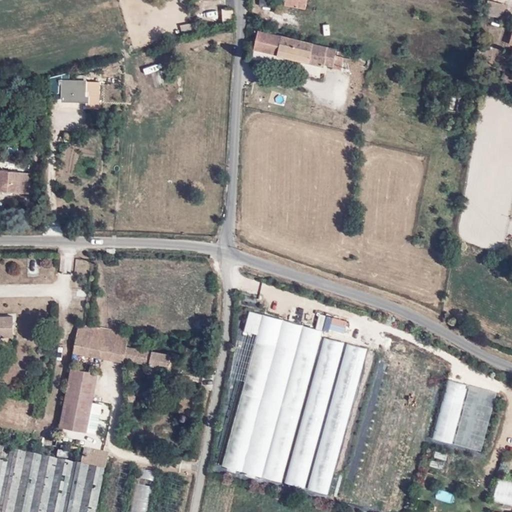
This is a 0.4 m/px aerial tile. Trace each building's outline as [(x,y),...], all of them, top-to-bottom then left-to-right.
[(506,3),(492,0),(486,0),(484,14),(502,18),(506,3)] [(327,41),(257,24),(249,58),(322,76),(324,65),(352,71),(356,56),(338,51),(339,47),(327,44),(327,41)] [(87,77),(62,77),(61,99),(90,99),(90,91),(87,90),(87,77)] [(2,154),(0,154),(0,186),(8,187),(10,165),(1,164),(2,154)] [(249,309),(244,327),(259,331),(264,312),(249,309)] [(323,329),(264,312),(259,331),(222,463),(282,478),(323,329)] [(0,336),(12,336),(12,315),(0,315),(0,336)] [(129,332),(78,324),(73,352),(170,367),(173,351),(127,344),(129,332)] [(99,372),(70,366),(59,424),(87,430),(99,372)] [(0,463),(12,466),(15,453),(0,450),(0,463)] [(0,511),(102,511),(111,473),(105,472),(86,468),(15,453),(12,466),(0,463),(0,511)] [(431,460),(429,466),(441,469),(442,463),(431,460)] [(125,511),(134,468),(113,464),(111,473),(102,511),(125,511)] [(149,511),(159,467),(134,468),(125,511),(149,511)] [(185,511),(194,473),(159,467),(149,511),(185,511)] [(511,478),(500,475),(493,500),(511,504),(511,478)] [(438,497),(452,501),(453,493),(440,490),(438,497)]
